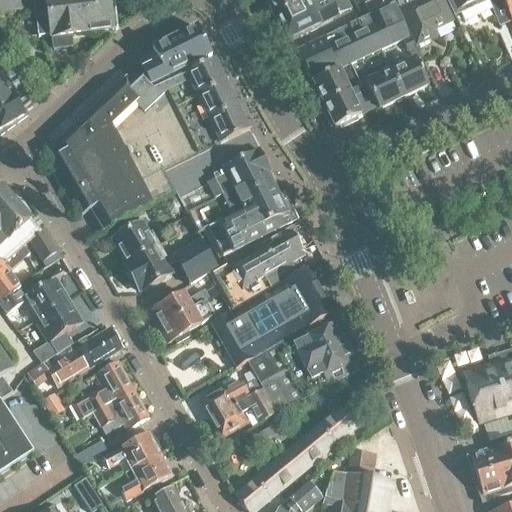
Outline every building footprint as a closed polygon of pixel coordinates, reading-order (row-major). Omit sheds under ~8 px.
[(0,0),(0,15),(21,13),(21,15),(27,14),(34,13),(38,39),(51,38),(53,52),(72,50),(71,39),(77,38),(72,0),(0,0)] [(72,0),(77,38),(118,33),(114,7),(121,6),(125,1),(124,0),(72,0)] [(264,0),(267,5),(274,20),(315,0),(264,0)] [(315,0),(274,20),(286,45),(295,40),(294,38),(351,10),(346,0),(315,0)] [(397,5),(412,39),(416,48),(438,38),(435,32),(454,24),(442,0),(426,0),(414,6),(411,0),(406,0),(398,4),(397,5)] [(446,0),(454,14),(458,12),(460,15),(489,2),(499,28),(511,23),(511,26),(511,23),(502,0),(446,0)] [(511,0),(502,0),(511,23),(511,0)] [(322,41),(299,52),(314,85),(351,68),(404,43),(412,39),(397,5),(398,4),(397,3),(387,8),(371,17),(366,19),(322,41)] [(155,55),(139,66),(150,87),(166,79),(167,80),(211,59),(197,30),(153,51),(155,55)] [(412,39),(404,43),(409,54),(416,51),(415,48),(416,48),(412,39)] [(0,137),(25,119),(22,112),(33,105),(1,49),(0,48),(0,137)] [(403,60),(389,67),(391,73),(404,99),(405,99),(429,87),(426,81),(425,77),(417,62),(417,61),(413,62),(405,66),(403,60)] [(387,64),(361,76),(365,85),(367,84),(372,96),(365,99),(372,113),(372,112),(379,109),(380,111),(404,99),(391,73),(389,67),(387,64)] [(189,77),(199,99),(225,88),(213,65),(189,77)] [(351,68),(314,85),(325,107),(332,123),(336,131),(363,119),(362,117),(368,114),(362,101),(361,100),(357,91),(361,90),(351,68)] [(68,155),(46,168),(77,221),(89,214),(101,235),(176,195),(179,203),(215,184),(213,180),(224,175),(222,172),(260,154),(248,135),(246,131),(221,144),(199,99),(189,77),(153,95),(138,80),(131,87),(125,81),(60,142),(68,155)] [(221,144),(246,131),(231,100),(225,88),(199,99),(221,144)] [(187,217),(188,217),(267,177),(270,176),(260,154),(222,172),(224,175),(213,180),(215,184),(179,203),(187,217)] [(267,177),(188,217),(198,237),(205,233),(277,198),(267,177)] [(0,307),(19,293),(22,291),(4,267),(5,265),(11,273),(20,265),(30,257),(23,250),(29,244),(33,242),(45,262),(57,254),(43,231),(38,236),(29,226),(30,224),(2,191),(0,192),(0,307)] [(224,260),(232,255),(232,256),(291,226),(277,198),(205,233),(220,261),(223,259),(224,260)] [(172,199),(167,202),(165,206),(170,215),(176,216),(180,214),(182,208),(177,200),(172,199)] [(113,243),(127,267),(127,268),(161,249),(153,234),(149,236),(143,226),(113,243)] [(178,239),(170,227),(160,233),(167,245),(178,239)] [(224,305),(230,315),(282,286),(276,275),(304,259),(301,254),(293,236),(297,234),(293,228),(292,228),(293,229),(208,277),(224,305)] [(128,281),(132,282),(140,295),(172,276),(169,270),(177,265),(189,286),(217,270),(201,243),(173,259),(173,258),(165,263),(164,263),(168,260),(161,249),(127,268),(127,267),(124,268),(126,271),(124,275),(128,281)] [(221,321),(210,327),(235,372),(235,373),(245,367),(248,366),(334,316),(308,271),(282,286),(230,315),(221,321)] [(26,303),(24,305),(34,321),(36,323),(39,321),(67,305),(59,290),(56,292),(51,284),(24,300),(26,303)] [(152,321),(158,331),(176,321),(206,303),(207,304),(210,302),(204,292),(187,303),(183,296),(149,316),(152,321)] [(26,303),(24,300),(19,293),(0,307),(0,310),(6,319),(24,305),(26,303)] [(201,327),(215,319),(207,304),(206,303),(176,321),(158,331),(167,347),(201,327)] [(67,305),(36,323),(54,354),(70,345),(65,337),(78,330),(73,321),(76,319),(67,305)] [(334,316),(248,366),(260,386),(271,381),(346,344),(337,326),(339,325),(334,316)] [(74,346),(88,371),(121,351),(110,332),(90,345),(81,350),(78,344),(74,346)] [(271,381),(288,411),(330,389),(346,379),(346,380),(362,372),(357,362),(354,363),(346,344),(271,381)] [(36,390),(51,378),(58,390),(88,371),(74,346),(60,355),(43,365),(41,366),(30,374),(27,376),(33,386),(36,390)] [(61,350),(54,354),(51,349),(44,353),(49,361),(63,353),(61,350)] [(0,381),(2,380),(14,372),(0,351),(0,381)] [(462,375),(479,429),(511,418),(511,351),(499,355),(487,359),(490,367),(462,375)] [(80,423),(93,416),(111,406),(133,393),(118,366),(95,379),(101,390),(71,407),(80,423)] [(2,380),(0,381),(0,403),(1,403),(13,395),(2,380)] [(261,394),(211,423),(221,441),(246,427),(241,418),(251,412),(260,427),(288,411),(271,381),(260,386),(263,392),(261,394)] [(226,391),(201,406),(211,423),(261,394),(255,383),(247,388),(245,389),(241,382),(225,390),(226,391)] [(79,385),(73,388),(78,396),(83,393),(79,385)] [(331,403),(325,392),(313,398),(319,409),(331,403)] [(111,406),(93,416),(106,438),(123,428),(126,434),(149,421),(133,393),(111,406)] [(64,413),(54,397),(42,404),(52,420),(64,413)] [(0,403),(0,477),(34,455),(1,403),(0,403)] [(303,474),(354,431),(338,411),(286,455),(303,474)] [(273,423),(262,429),(268,440),(279,434),(273,423)] [(257,446),(268,440),(262,429),(251,435),(257,446)] [(125,464),(130,474),(161,458),(149,436),(104,460),(110,472),(125,464)] [(471,461),(478,482),(511,471),(511,442),(508,443),(509,447),(506,448),(506,449),(471,461)] [(101,443),(74,459),(80,469),(107,454),(101,443)] [(219,453),(226,464),(236,458),(229,447),(219,453)] [(341,505),(340,511),(389,511),(393,484),(371,481),(374,457),(354,454),(351,476),(334,473),(322,507),(337,510),(338,505),(341,505)] [(246,511),(257,511),(303,474),(286,455),(235,498),(246,511)] [(126,504),(172,479),(161,458),(130,474),(136,485),(120,493),(126,504)] [(88,480),(99,474),(93,463),(82,469),(88,480)] [(511,471),(478,482),(485,504),(493,502),(511,495),(511,471)] [(74,489),(81,499),(92,491),(85,481),(74,489)] [(309,511),(323,501),(309,484),(288,500),(289,501),(279,509),(280,511),(279,511),(309,511)] [(189,511),(187,508),(183,511),(173,491),(152,503),(156,511),(189,511)] [(123,511),(125,511),(121,503),(110,509),(111,511),(123,511)]
